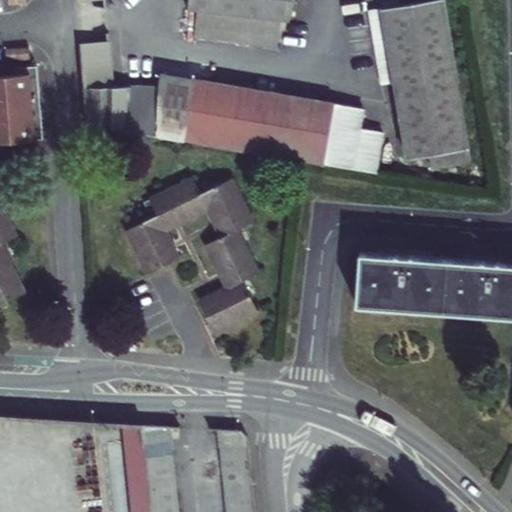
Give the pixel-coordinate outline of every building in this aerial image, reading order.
[(200,38),(283,47),(286,20),(295,21),(298,0),(195,0),(194,8),(204,9),(200,38)] [(424,0),(425,3),(386,10),(399,84),(412,161),(433,157),(435,169),(474,162),(446,0),(424,0)] [(399,84),(386,10),(374,12),(387,86),(399,84)] [(89,126),(377,174),(383,133),(360,129),(363,111),(167,78),(165,94),(120,86),(117,42),(82,44),(89,126)] [(12,67),(12,75),(30,74),(32,108),(34,140),(41,140),(36,66),(12,67)] [(0,142),(34,140),(32,108),(30,74),(12,75),(0,75),(0,142)] [(163,230),(206,209),(220,237),(204,245),(225,287),(197,301),(212,332),(256,310),(241,280),(257,272),(236,229),(251,222),(230,178),(199,193),(192,179),(148,200),(155,214),(125,229),(146,273),(176,258),(163,230)] [(0,304),(24,292),(0,245),(0,242),(14,235),(0,207),(0,304)] [(352,305),(511,316),(511,263),(356,252),(352,305)] [(167,425),(140,424),(142,441),(169,438),(167,425)] [(241,430),(216,428),(218,446),(247,443),(247,436),(241,430)] [(169,438),(142,441),(144,453),(170,451),(169,438)] [(247,443),(218,446),(219,459),(248,456),(247,443)] [(170,451),(144,453),(145,466),(171,464),(170,451)] [(220,472),(250,469),(248,456),(219,459),(220,472)] [(171,464),(145,466),(147,478),(173,476),(171,464)] [(250,469),(220,472),(222,486),(251,482),(250,469)] [(173,476),(147,478),(148,491),(174,488),(173,476)] [(251,482),(222,486),(223,498),(252,494),(251,482)] [(174,488),(148,491),(150,504),(176,501),(174,488)] [(252,494),(223,498),(224,511),(254,507),(252,494)] [(176,511),(176,501),(150,504),(150,511),(176,511)]
